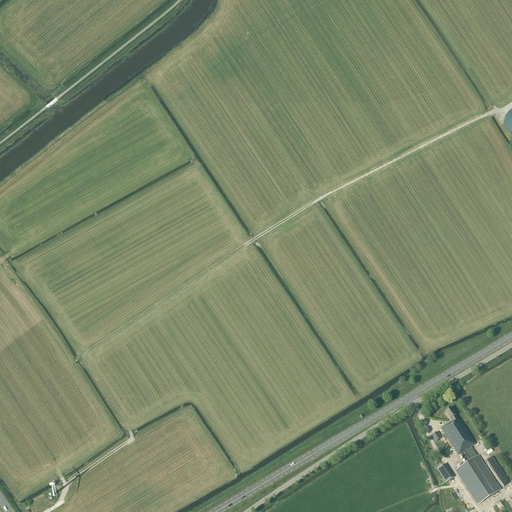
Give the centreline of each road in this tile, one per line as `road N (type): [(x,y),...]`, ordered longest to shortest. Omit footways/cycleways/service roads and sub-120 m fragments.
road 1 (track): [(66,483),(132,438),(83,354),(317,199),(511,104)]
road 2 (primary): [(215,511),(511,336)]
road 3 (unclassified): [(247,511),(511,345)]
